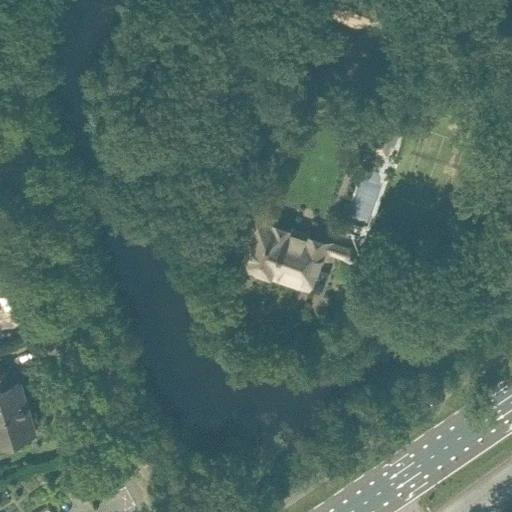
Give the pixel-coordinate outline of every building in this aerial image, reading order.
[(388,5),(376,0),(375,0),(338,0),(333,14),(363,26),(367,15),(379,19),(382,20),(388,5)] [(381,120),(376,117),(368,136),(391,145),(399,127),(403,118),(384,111),(381,120)] [(251,162),(263,138),(228,121),(226,126),(221,136),(217,145),(251,162)] [(329,252),(344,257),(344,258),(345,259),(346,260),(347,260),(348,260),(349,261),(350,261),(351,260),(353,260),(353,259),(354,259),(355,258),(356,257),(356,256),(356,255),(356,253),(356,252),(355,251),(355,250),(354,250),(353,249),(352,248),(350,248),(348,248),(347,248),(271,222),(274,213),(253,206),(241,241),(248,243),(241,262),(308,285),(318,256),(327,259),(329,252)] [(0,441),(32,431),(34,433),(35,431),(33,430),(17,379),(15,380),(11,365),(8,366),(9,367),(0,369),(0,441)]
